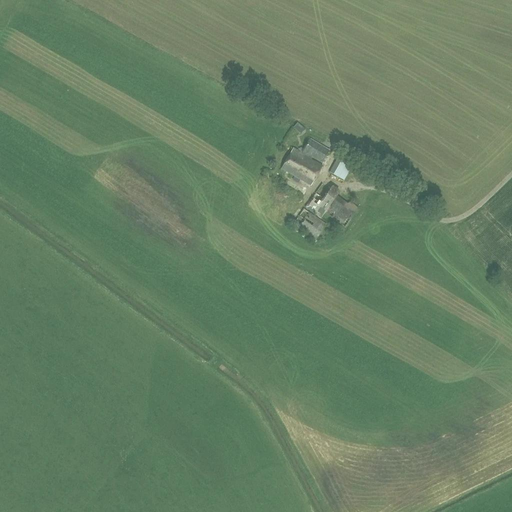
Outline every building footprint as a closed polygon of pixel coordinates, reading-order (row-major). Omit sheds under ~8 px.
[(302,127),(297,123),(293,128),(298,132),(302,127)] [(313,185),(323,166),(310,159),(312,157),(322,164),(330,151),(311,139),(302,153),(293,148),(282,170),(313,185)] [(340,153),(329,172),(344,180),(354,161),(340,153)] [(306,208),(320,218),(324,213),(344,227),(358,209),(350,203),(348,205),(336,196),(337,195),(323,184),(306,208)] [(326,225),(304,210),(293,225),(315,240),(326,225)]
